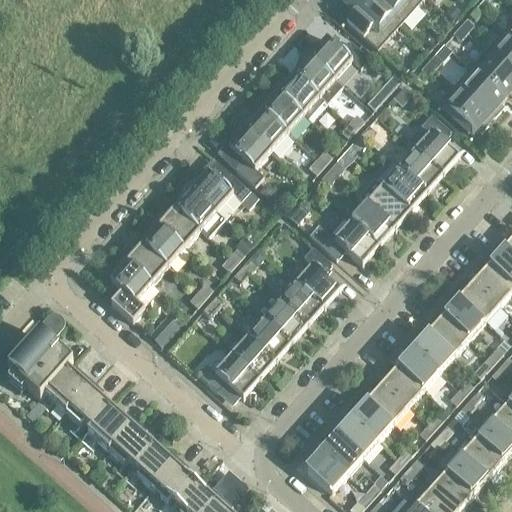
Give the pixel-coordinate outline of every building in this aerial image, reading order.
[(378,55),(402,27),(371,0),(348,0),(346,3),(349,5),(346,9),(361,22),(353,31),(348,26),(346,27),(378,55)] [(426,1),(425,0),(371,0),(402,27),(426,1)] [(467,23),(460,31),(467,37),(474,30),(467,23)] [(511,26),(503,37),(511,45),(511,26)] [(460,45),(467,37),(460,31),(453,38),(460,45)] [(511,45),(503,37),(486,55),(511,77),(511,45)] [(305,53),(303,55),(336,84),(352,66),(360,74),(370,63),(351,46),(342,56),(327,43),(322,49),(317,46),(305,53)] [(336,84),(303,55),(302,57),(296,70),(300,73),(295,78),(294,79),(323,105),(326,108),(342,90),(336,84)] [(511,77),(486,55),(470,72),(505,103),(510,98),(511,99),(511,77)] [(435,73),(442,66),(435,59),(428,67),(435,73)] [(429,80),(435,73),(428,67),(421,74),(429,80)] [(505,103),(470,72),(454,90),(456,92),(492,124),(503,112),(500,109),(505,103)] [(323,105),(294,79),(293,79),(294,80),(289,85),(286,81),(274,89),(271,91),(304,120),(307,123),(323,105)] [(404,90),(388,108),(394,114),(410,96),(404,90)] [(492,124),(456,92),(454,90),(438,109),(472,140),(478,133),(481,136),(492,124)] [(304,120),(271,91),(270,93),(264,106),(268,109),(263,114),(262,114),(288,138),(304,120)] [(374,115),(385,103),(379,97),(368,109),(374,115)] [(288,138),(262,114),(261,115),(262,116),(257,121),(253,117),(241,124),(239,126),(272,155),(288,138)] [(356,135),(364,126),(357,119),(349,128),(356,135)] [(431,137),(415,154),(443,180),(444,179),(441,176),(446,171),(458,162),(459,163),(460,161),(442,145),(451,136),(432,119),(422,129),(431,137)] [(272,155),(239,126),(237,128),(231,141),(236,145),(230,151),(244,164),(235,174),(255,191),(264,181),(255,173),(272,155)] [(356,135),(349,128),(341,136),(349,143),(356,135)] [(376,137),(369,130),(361,138),(369,145),(376,137)] [(369,145),(361,138),(353,147),(361,154),(369,145)] [(324,170),(332,161),(324,154),(317,163),(324,170)] [(415,154),(399,172),(427,198),(428,197),(425,194),(430,189),(441,179),(442,181),(443,180),(415,154)] [(324,170),(317,163),(309,172),(316,179),(324,170)] [(344,172),(337,165),(329,174),(336,181),(344,172)] [(399,172),(383,190),(411,216),(412,215),(409,212),(414,206),(425,197),(426,199),(427,198),(399,172)] [(336,181),(329,174),(321,183),(329,190),(336,181)] [(186,185),(184,187),(217,216),(233,199),(241,206),(251,196),(231,179),(223,188),(208,175),(202,182),(198,178),(186,185)] [(217,217),(184,187),(182,190),(176,203),(181,206),(176,211),(175,211),(201,234),(208,241),(224,224),(217,217)] [(383,190),(367,208),(395,234),(396,232),(393,230),(398,224),(409,215),(411,216),(383,190)] [(351,226),(377,251),(379,252),(380,250),(377,247),(382,242),(393,233),(395,234),(367,208),(351,226)] [(201,234),(175,211),(174,212),(175,213),(170,218),(166,214),(154,221),(152,223),(185,252),(201,234)] [(185,252),(152,223),(151,226),(145,239),(148,242),(144,247),(143,246),(143,247),(168,270),(185,252)] [(326,237),(317,247),(336,264),(345,254),(362,270),(364,268),(361,266),(366,260),(377,251),(351,226),(335,244),(326,237)] [(319,231),(311,240),(316,245),(324,237),(319,231)] [(168,270),(143,247),(142,248),(143,248),(138,253),(134,250),(122,257),(120,259),(152,288),(168,270)] [(312,270),(296,287),(324,313),(325,312),(322,309),(327,304),(339,295),(339,296),(341,294),(323,278),(332,269),(313,251),(303,262),(312,270)] [(237,267),(245,258),(238,252),(230,260),(237,267)] [(511,258),(505,252),(489,269),(511,289),(511,258)] [(152,288),(120,259),(118,261),(112,274),(116,278),(111,284),(125,297),(116,307),(136,324),(145,314),(136,306),(152,288)] [(237,267),(230,260),(222,269),(230,276),(237,267)] [(258,269),(250,262),(242,271),(249,278),(258,269)] [(511,297),(511,289),(489,269),(474,286),(500,310),(511,297)] [(249,278),(242,271),(234,280),(242,287),(249,278)] [(500,310),(474,286),(459,303),(485,327),(500,310)] [(205,303),(213,294),(206,287),(197,296),(205,303)] [(296,287),(280,305),(308,331),(309,330),(306,327),(311,322),(322,312),(323,314),(324,313),(296,287)] [(205,303),(197,296),(190,305),(198,312),(205,303)] [(308,331),(280,305),(270,297),(254,315),(264,323),(292,349),(293,348),(290,345),(295,339),(306,330),(307,332),(308,331)] [(225,305),(218,298),(210,307),(217,314),(225,305)] [(485,327),(459,303),(443,320),(470,344),(485,327)] [(217,314),(210,307),(202,316),(210,323),(217,314)] [(48,320),(31,338),(23,347),(28,351),(8,373),(21,384),(20,386),(39,403),(72,367),(50,347),(62,334),(63,331),(64,328),(64,325),(56,318),(53,318),(50,319),(48,320)] [(470,344),(443,320),(428,337),(455,361),(470,344)] [(264,323),(248,341),(276,367),(277,366),(274,363),(279,357),(290,348),(291,349),(292,349),(264,323)] [(455,361),(428,337),(413,354),(439,378),(455,361)] [(248,341),(232,359),(258,384),(260,385),(261,383),(258,380),(263,375),(274,366),(276,367),(248,341)] [(495,367),(504,357),(497,351),(489,361),(495,367)] [(439,378),(413,354),(398,371),(424,395),(439,378)] [(247,393),(258,384),(232,359),(216,377),(207,370),(198,380),(217,397),(226,387),(243,403),(245,401),(242,399),(247,393)] [(495,367),(489,361),(481,370),(487,376),(495,367)] [(511,370),(511,364),(508,361),(500,371),(506,376),(511,370)] [(72,367),(39,403),(38,405),(50,416),(53,413),(49,410),(53,406),(66,417),(93,386),(84,377),(78,383),(68,373),(73,368),(72,367)] [(424,395),(398,371),(382,388),(409,412),(424,395)] [(506,376),(500,371),(492,380),(498,385),(506,376)] [(465,401),(473,391),(467,385),(458,395),(465,401)] [(104,395),(93,386),(66,417),(80,429),(76,433),(72,430),(69,434),(80,443),(109,411),(99,401),(104,395)] [(409,412),(382,388),(367,405),(394,429),(409,412)] [(465,401),(458,395),(450,404),(456,410),(465,401)] [(484,401),(478,395),(469,405),(476,411),(484,401)] [(394,429),(367,405),(352,422),(378,446),(394,429)] [(476,411),(469,405),(461,414),(467,420),(476,411)] [(511,412),(507,408),(492,425),(511,443),(511,412)] [(121,422),(109,411),(80,443),(93,454),(96,451),(92,448),(96,444),(108,455),(136,424),(127,416),(121,422)] [(434,435),(442,425),(436,419),(427,429),(434,435)] [(378,446),(352,422),(336,439),(363,463),(378,446)] [(147,434),(136,424),(108,455),(122,468),(119,472),(115,469),(112,472),(123,482),(152,449),(142,440),(147,434)] [(511,456),(511,443),(492,425),(477,442),(503,466),(511,456)] [(434,435),(427,429),(419,438),(425,444),(434,435)] [(438,439),(445,444),(453,435),(447,429),(438,439)] [(363,463),(336,439),(321,456),(348,480),(363,463)] [(438,439),(430,448),(436,454),(445,444),(438,439)] [(477,442),(462,459),(488,483),(503,466),(477,442)] [(164,460),(152,449),(123,482),(135,493),(138,490),(135,487),(139,482),(151,494),(179,463),(169,454),(164,460)] [(403,469),(412,459),(405,453),(397,463),(403,469)] [(348,480),(321,456),(304,475),(306,476),(307,475),(332,498),(348,480)] [(462,459),(446,476),(473,500),(488,483),(462,459)] [(190,472),(179,463),(151,494),(165,506),(161,510),(158,507),(155,511),(156,511),(173,511),(195,488),(184,478),(190,472)] [(403,469),(397,463),(389,472),(395,478),(403,469)] [(423,469),(416,463),(408,473),(414,479),(423,469)] [(414,479),(408,473),(400,482),(406,488),(414,479)] [(446,476),(431,493),(451,511),(462,511),(473,500),(446,476)] [(373,503),(381,493),(375,487),(366,497),(373,503)] [(207,498),(195,488),(173,511),(213,511),(222,502),(212,493),(207,498)] [(451,511),(431,493),(416,510),(417,511),(451,511)] [(373,503),(366,497),(358,506),(364,511),(373,503)] [(384,511),(392,503),(386,497),(377,507),(383,511),(384,511)] [(231,511),(233,511),(222,502),(213,511),(231,511)] [(417,511),(416,510),(408,503),(400,511),(417,511)]
